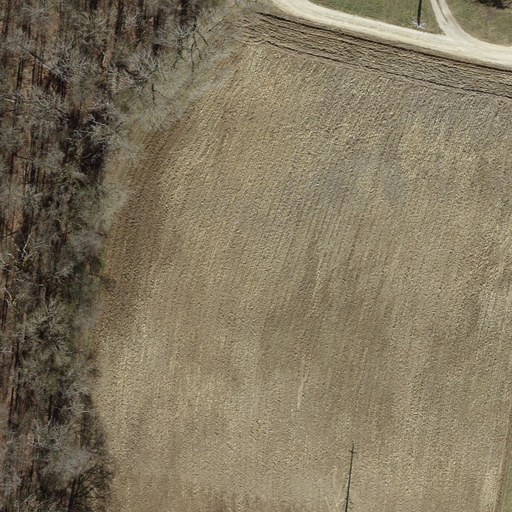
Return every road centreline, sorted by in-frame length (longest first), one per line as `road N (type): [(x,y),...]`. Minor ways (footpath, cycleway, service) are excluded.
road 1 (track): [(78,511),(86,309),(105,211),(132,132),(181,56),(235,0)]
road 2 (track): [(511,54),(366,27),(280,0)]
